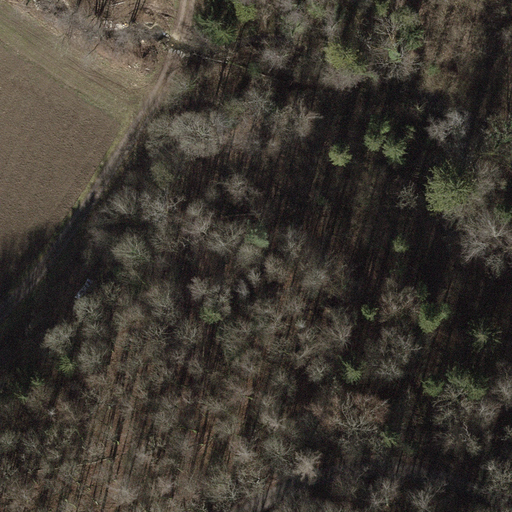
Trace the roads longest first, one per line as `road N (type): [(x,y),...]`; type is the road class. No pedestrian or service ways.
road 1 (track): [(187,0),(181,58),(119,203),(34,306),(0,332)]
road 2 (track): [(511,503),(373,465),(279,480),(243,511)]
